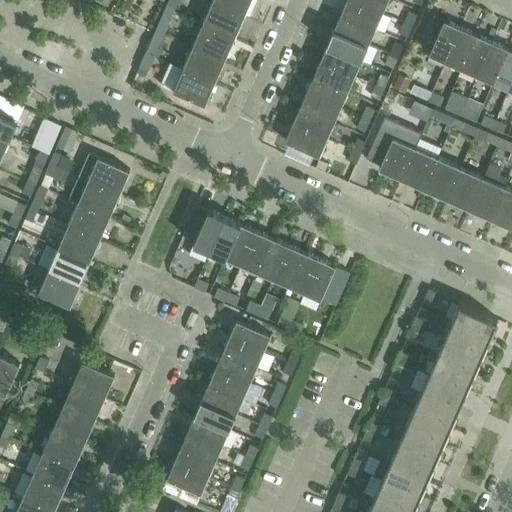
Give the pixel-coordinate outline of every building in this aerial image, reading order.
[(169,0),(166,7),(174,11),(179,0),(169,0)] [(213,0),(213,1),(245,15),(251,0),(213,0)] [(354,0),(347,0),(342,13),(376,28),(383,12),(354,0)] [(354,0),(383,12),(388,0),(354,0)] [(245,15),(213,1),(203,23),(235,38),(245,15)] [(174,11),(166,7),(162,18),(170,22),(174,11)] [(409,11),(404,22),(412,25),(417,14),(409,11)] [(342,13),(335,28),(369,43),(376,28),(342,13)] [(430,53),(446,60),(461,26),(445,19),(430,53)] [(412,25),(404,22),(399,33),(408,36),(412,25)] [(235,38),(203,23),(194,45),(225,59),(235,38)] [(477,33),(461,26),(446,60),(462,67),(477,33)] [(335,28),(328,44),(362,59),(369,43),(335,28)] [(493,40),(477,33),(462,67),(478,74),(493,40)] [(152,40),(147,51),(155,55),(160,43),(152,40)] [(509,47),(493,40),(478,74),(494,81),(509,47)] [(395,42),(390,53),(399,56),(403,46),(395,42)] [(328,44),(321,60),(355,75),(362,59),(328,44)] [(225,59),(194,45),(184,67),(216,81),(225,59)] [(511,81),(511,48),(509,47),(494,81),(509,88),(511,81)] [(155,55),(147,51),(142,62),(150,65),(155,55)] [(399,56),(390,53),(386,64),(394,67),(399,56)] [(321,60),(314,76),(348,91),(355,75),(321,60)] [(216,81),(184,67),(174,90),(206,104),(216,81)] [(381,74),(377,84),(385,88),(389,77),(381,74)] [(314,76),(307,92),(341,107),(348,91),(314,76)] [(385,88),(377,84),(372,96),(380,99),(385,88)] [(418,96),(428,101),(432,93),(421,88),(418,96)] [(307,92),(300,108),(334,123),(341,107),(307,92)] [(443,98),(432,93),(428,101),(440,106),(443,98)] [(450,110),(460,115),(464,107),(453,102),(450,110)] [(433,108),(422,103),(418,111),(429,116),(433,108)] [(367,106),(362,117),(370,120),(375,109),(367,106)] [(475,112),(464,107),(460,115),(472,120),(475,112)] [(300,108),(293,123),(328,138),(334,123),(300,108)] [(0,112),(0,130),(12,136),(18,120),(0,112)] [(481,124),(491,128),(495,120),(484,116),(481,124)] [(370,120),(362,117),(357,128),(365,131),(370,120)] [(466,123),(455,118),(452,126),(463,131),(466,123)] [(506,125),(495,120),(491,128),(503,133),(506,125)] [(320,155),(328,138),(293,123),(286,140),(320,155)] [(0,130),(0,149),(5,151),(12,136),(0,130)] [(500,138),(490,133),(486,141),(497,146),(500,138)] [(380,168),(402,178),(416,146),(394,136),(380,168)] [(361,153),(366,141),(358,138),(353,149),(361,153)] [(511,143),(500,138),(497,146),(508,151),(511,143)] [(438,156),(416,146),(402,178),(425,188),(438,156)] [(50,152),(41,149),(37,160),(45,163),(50,152)] [(356,164),(361,153),(353,149),(348,161),(356,164)] [(55,151),(51,162),(59,165),(63,155),(55,151)] [(99,156),(89,179),(121,193),(131,169),(99,156)] [(461,166),(438,156),(425,188),(447,198),(461,166)] [(59,165),(51,162),(46,173),(54,177),(59,165)] [(484,176),(461,166),(447,198),(470,208),(484,176)] [(32,170),(28,180),(36,184),(40,174),(32,170)] [(506,186),(484,176),(470,208),(492,218),(506,186)] [(121,193),(89,179),(79,202),(110,216),(121,193)] [(36,184),(28,180),(23,192),(31,195),(36,184)] [(511,188),(506,186),(492,218),(511,226),(511,188)] [(35,196),(31,207),(39,210),(44,200),(35,196)] [(6,201),(2,209),(13,213),(18,202),(19,201),(12,198),(6,201)] [(18,202),(13,213),(21,217),(26,205),(18,202)] [(110,216),(79,202),(69,223),(101,237),(110,216)] [(39,210),(31,207),(26,218),(34,222),(39,210)] [(194,242),(211,250),(226,216),(209,208),(194,242)] [(21,217),(13,213),(9,224),(17,227),(21,217)] [(242,223),(226,216),(211,250),(227,257),(242,223)] [(101,237),(69,223),(59,246),(91,260),(101,237)] [(257,230),(242,223),(227,257),(242,264),(257,230)] [(273,237),(257,230),(242,264),(258,271),(273,237)] [(3,236),(0,243),(0,247),(7,250),(11,239),(3,236)] [(289,244),(273,237),(258,271),(274,278),(289,244)] [(16,241),(11,251),(19,255),(24,245),(16,241)] [(305,251),(289,244),(274,278),(290,285),(305,251)] [(91,260),(59,246),(49,268),(81,282),(91,260)] [(19,255),(11,251),(6,263),(14,267),(19,255)] [(321,258),(305,251),(290,285),(306,292),(321,258)] [(337,265),(321,258),(306,292),(321,299),(337,265)] [(81,282),(49,268),(39,291),(71,305),(81,282)] [(188,273),(184,281),(195,286),(198,278),(188,273)] [(209,283),(198,278),(195,286),(206,291),(209,283)] [(215,295),(226,300),(230,292),(219,287),(215,295)] [(437,302),(441,293),(429,288),(428,289),(425,297),(437,302)] [(241,296),(230,292),(226,300),(237,304),(241,296)] [(267,293),(262,305),(272,310),(277,297),(267,293)] [(251,301),(247,309),(258,313),(262,305),(251,301)] [(498,318),(461,302),(453,320),(490,337),(498,318)] [(272,310),(262,305),(258,313),(269,318),(273,310),(272,310)] [(0,314),(0,319),(10,323),(13,315),(2,310),(0,314)] [(279,322),(290,327),(294,319),(282,314),(279,322)] [(24,320),(13,315),(10,323),(20,328),(24,320)] [(429,321),(417,316),(413,324),(425,329),(429,321)] [(0,319),(0,330),(5,333),(10,323),(0,319)] [(238,319),(231,335),(262,348),(269,333),(238,319)] [(304,324),(294,319),(290,327),(301,332),(304,324)] [(490,337),(453,320),(445,338),(482,355),(490,337)] [(421,338),(425,329),(413,324),(409,333),(421,338)] [(231,335),(223,351),(255,365),(262,348),(231,335)] [(475,372),(482,355),(445,338),(437,356),(475,372)] [(293,350),(288,360),(296,363),(301,353),(293,350)] [(255,365),(223,351),(216,368),(248,381),(255,365)] [(413,356),(401,351),(398,360),(409,365),(413,356)] [(20,363),(0,353),(0,391),(6,394),(20,363)] [(49,359),(41,356),(36,367),(44,370),(49,359)] [(475,372),(437,356),(429,373),(467,390),(475,372)] [(84,360),(73,384),(105,398),(115,374),(84,360)] [(296,363),(288,360),(283,372),(291,375),(296,363)] [(406,373),(409,365),(398,360),(394,368),(406,373)] [(248,381),(216,368),(209,383),(241,397),(248,381)] [(467,390),(429,373),(421,391),(459,407),(467,390)] [(39,382),(31,379),(26,389),(34,393),(39,382)] [(279,382),(274,393),(282,396),(287,386),(279,382)] [(241,397),(209,383),(203,398),(234,412),(241,397)] [(105,398),(73,384),(63,406),(95,420),(105,398)] [(398,391),(386,386),(382,395),(394,400),(398,391)] [(34,393),(26,389),(21,401),(29,404),(34,393)] [(459,407),(421,391),(414,408),(451,425),(459,407)] [(282,396),(274,393),(269,404),(277,407),(282,396)] [(390,408),(394,400),(382,395),(378,403),(390,408)] [(234,412),(203,398),(196,414),(227,428),(234,412)] [(95,420),(63,406),(53,429),(85,443),(95,420)] [(451,425),(414,408),(406,426),(444,442),(451,425)] [(265,413),(261,424),(269,427),(273,417),(265,413)] [(227,428),(196,414),(188,431),(220,444),(227,428)] [(382,427),(370,421),(367,430),(378,435),(382,427)] [(17,427),(9,423),(4,433),(12,437),(17,427)] [(269,427),(261,424),(256,435),(264,438),(269,427)] [(444,442),(406,426),(398,443),(436,459),(444,442)] [(85,443),(53,429),(44,451),(75,465),(85,443)] [(378,435),(367,430),(363,438),(375,444),(378,435)] [(220,444),(188,431),(182,445),(214,459),(220,444)] [(12,437),(4,433),(0,442),(0,445),(7,448),(12,437)] [(436,459),(398,443),(390,461),(428,478),(436,459)] [(214,459),(182,445),(175,460),(207,474),(214,459)] [(251,445),(246,456),(255,460),(259,449),(251,445)] [(75,465),(44,451),(33,474),(65,488),(75,465)] [(255,460),(246,456),(242,467),(250,470),(255,460)] [(367,462),(355,457),(351,465),(363,470),(367,462)] [(200,491),(207,474),(175,460),(168,477),(200,491)] [(420,496),(428,478),(390,461),(383,479),(420,496)] [(359,479),(363,470),(351,465),(347,473),(359,479)] [(65,488),(33,474),(24,495),(56,509),(65,488)] [(239,474),(234,486),(242,489),(247,478),(239,474)] [(410,511),(413,511),(420,496),(383,479),(375,496),(410,511)] [(242,489),(234,486),(229,496),(237,500),(242,489)] [(351,497),(339,492),(336,500),(347,505),(351,497)] [(54,511),(56,509),(24,495),(16,511),(54,511)] [(410,511),(375,496),(368,511),(410,511)] [(339,511),(344,511),(347,505),(336,500),(332,509),(339,511)]
